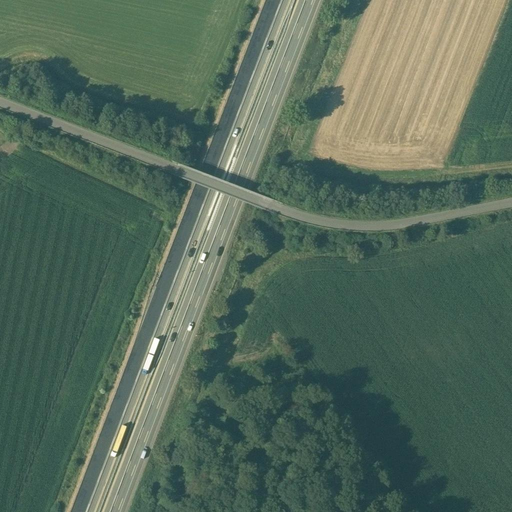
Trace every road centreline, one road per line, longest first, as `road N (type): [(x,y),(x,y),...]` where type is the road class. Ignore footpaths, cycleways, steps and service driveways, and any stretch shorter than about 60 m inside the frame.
road 1 (motorway): [(281,0),(86,511)]
road 2 (motorway): [(113,511),(307,0)]
road 3 (unclassified): [(0,102),(332,224),(405,224),(511,203)]
